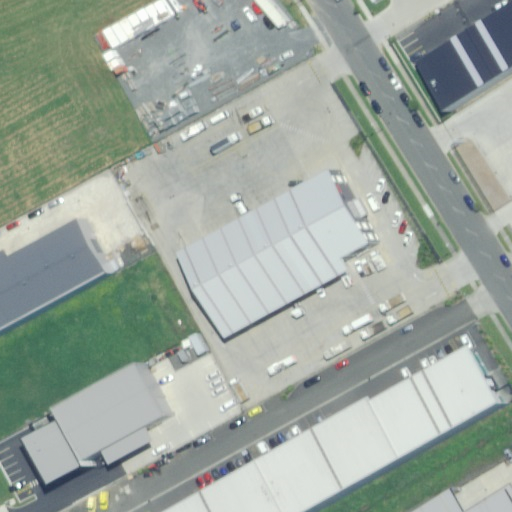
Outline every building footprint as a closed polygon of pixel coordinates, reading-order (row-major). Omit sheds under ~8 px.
[(511,4),(425,59),(456,109),(511,73),(511,4)] [(353,170),(199,254),(243,333),(397,250),(353,170)] [(0,342),(128,272),(97,217),(0,270),(0,342)] [(332,511),(511,412),(511,393),(492,358),(406,406),(398,400),(197,511),(332,511)] [(71,426),(42,442),(66,485),(113,458),(120,470),(165,445),(157,430),(176,420),(147,369),(64,414),(71,426)] [(441,511),(511,511),(511,499),(492,511),(490,511),(476,490),(441,511)]
